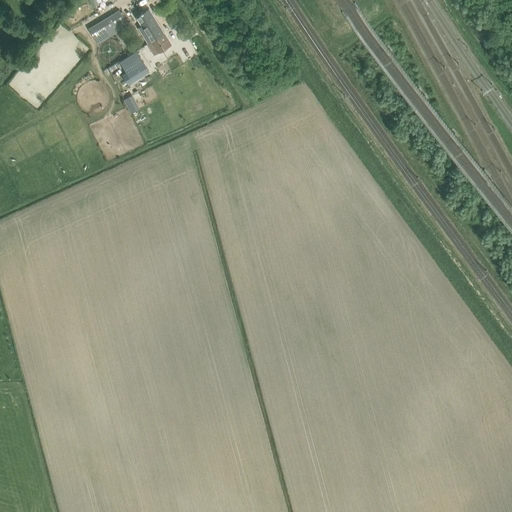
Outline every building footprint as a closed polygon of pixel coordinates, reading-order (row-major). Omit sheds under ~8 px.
[(148,43),(164,33),(149,8),(136,16),(145,30),(142,32),(148,43)] [(119,10),(88,28),(94,39),(125,20),(119,10)] [(164,33),(148,43),(155,54),(171,44),(164,33)] [(136,50),(119,61),(126,72),(122,75),(127,84),(148,71),(136,50)] [(139,86),(126,92),(127,96),(128,97),(141,90),(139,86)] [(131,96),(125,99),(131,112),(137,109),(131,96)]
